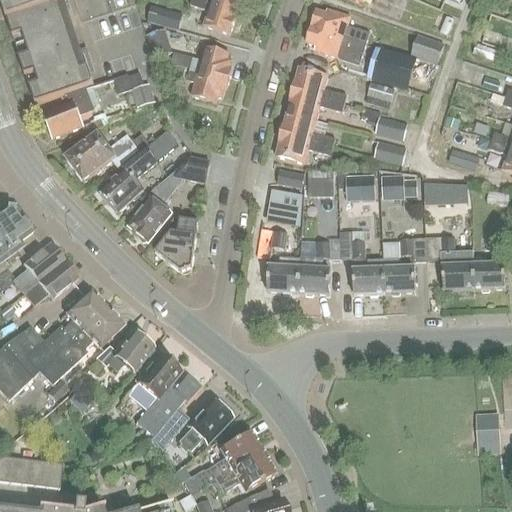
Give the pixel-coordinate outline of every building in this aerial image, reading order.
[(9,8),(34,0),(0,0),(0,4),(2,11),(9,8)] [(80,72),(56,0),(34,0),(9,8),(12,18),(6,21),(12,40),(21,37),(28,58),(19,61),(35,108),(93,88),(87,69),(80,72)] [(240,11),(243,0),(214,0),(213,4),(207,2),(207,0),(194,0),(194,1),(240,17),(242,11),(240,11)] [(238,24),(240,17),(194,1),(191,10),(203,14),(204,10),(210,12),(204,29),(231,38),(236,23),(238,24)] [(178,34),(183,18),(152,9),(147,25),(178,34)] [(327,18),(319,15),(313,31),(367,48),(370,39),(348,32),(352,20),(329,13),(327,18)] [(164,31),(146,37),(153,60),(171,54),(164,31)] [(360,68),(367,48),(313,31),(308,46),(317,49),(316,54),(360,68)] [(411,60),(437,70),(445,48),(419,38),(411,60)] [(473,57),(492,64),(496,54),(476,47),(473,57)] [(191,73),(230,84),(233,75),(231,75),(234,64),(228,63),(230,57),(206,51),(202,63),(194,61),(191,73)] [(400,91),(408,60),(381,52),(378,62),(374,61),(368,82),(400,91)] [(181,82),(188,59),(175,55),(171,67),(164,65),(161,76),(181,82)] [(226,93),(228,93),(230,84),(191,73),(188,83),(197,86),(193,100),(217,107),(218,101),(223,103),(226,93)] [(348,100),(325,93),(329,80),(300,73),(294,95),(346,109),(348,100)] [(144,89),(140,77),(114,84),(118,98),(132,94),(137,112),(155,106),(149,87),(144,89)] [(485,81),(482,90),(496,94),(499,85),(485,81)] [(389,113),(395,92),(371,86),(362,122),(368,123),(367,127),(377,130),(382,111),(389,113)] [(82,131),(77,119),(94,113),(86,91),(65,99),(68,108),(43,118),(53,142),(82,131)] [(289,116),(317,124),(321,111),(343,117),(346,109),(294,95),(289,116)] [(503,109),(506,101),(496,98),(494,106),(503,109)] [(511,103),(506,101),(503,109),(511,112),(511,103)] [(314,136),(317,124),(289,116),(283,138),(334,151),(337,142),(314,136)] [(404,145),(408,128),(380,121),(376,137),(404,145)] [(446,131),(456,134),(459,126),(449,122),(446,131)] [(477,128),(473,137),(486,141),(489,132),(477,128)] [(172,132),(149,146),(159,162),(181,148),(172,132)] [(495,137),(492,145),(511,151),(511,144),(511,146),(505,144),(506,141),(495,137)] [(108,152),(97,138),(65,162),(83,186),(110,165),(115,172),(137,155),(125,139),(108,152)] [(283,138),(277,160),(306,168),(309,153),(332,160),(334,151),(283,138)] [(402,169),(407,153),(379,145),(374,162),(402,169)] [(511,151),(492,145),(490,153),(501,157),(502,153),(509,155),(503,173),(511,176),(511,151)] [(118,216),(144,193),(135,183),(156,164),(145,152),(129,166),(131,168),(100,196),(118,216)] [(454,154),(450,168),(476,176),(480,162),(454,154)] [(163,186),(174,194),(182,183),(205,188),(210,166),(191,161),(163,186)] [(302,192),(304,179),(281,175),(278,187),(302,192)] [(376,204),(375,178),(346,179),(347,205),(376,204)] [(403,178),(382,180),(383,204),(405,202),(405,200),(418,200),(417,182),(403,183),(403,178)] [(334,200),(334,182),(308,182),(308,200),(334,200)] [(163,210),(175,196),(163,186),(149,199),(152,201),(128,231),(148,247),(173,217),(163,210)] [(436,189),(438,209),(454,208),(453,189),(436,189)] [(272,194),(268,220),(300,225),(302,199),(272,194)] [(506,210),(508,198),(488,195),(486,207),(506,210)] [(19,244),(32,235),(21,220),(14,211),(7,210),(0,215),(0,295),(13,287),(10,283),(14,280),(8,271),(10,270),(5,262),(23,249),(19,244)] [(170,237),(155,257),(181,277),(182,278),(183,278),(185,279),(186,279),(187,278),(189,278),(190,277),(191,275),(191,274),(192,273),(196,240),(198,226),(185,224),(183,239),(170,237)] [(285,253),(287,237),(273,235),(271,251),(285,253)] [(340,237),(341,264),(353,264),(353,262),(366,261),(365,236),(340,237)] [(495,239),(493,251),(505,253),(508,240),(495,239)] [(475,294),(474,269),(472,269),(472,255),(454,256),(454,240),(442,241),(444,295),(475,294)] [(426,266),(425,241),(412,242),(412,266),(426,266)] [(426,266),(440,265),(439,241),(425,241),(426,266)] [(399,260),(411,260),(411,242),(398,242),(399,260)] [(315,246),(315,262),(330,262),(330,246),(315,246)] [(16,281),(27,294),(64,264),(50,247),(23,269),(26,273),(16,281)] [(268,295),(298,297),(299,273),(300,263),(280,262),(279,271),(270,271),(268,295)] [(300,263),(299,273),(298,297),(329,299),(331,275),(323,274),(324,263),(300,262),(300,263)] [(354,298),(385,297),(383,263),(365,264),(365,273),(353,273),(354,298)] [(415,272),(397,272),(397,263),(383,263),(385,297),(416,296),(415,272)] [(78,281),(64,264),(27,294),(37,306),(47,298),(51,303),(78,281)] [(506,268),(474,269),(475,294),(506,293),(506,268)] [(2,350),(0,352),(0,396),(9,406),(40,377),(107,311),(90,294),(66,318),(72,324),(63,333),(60,330),(44,345),(29,330),(2,350)] [(0,316),(5,322),(14,314),(9,307),(0,314),(0,316)] [(107,311),(40,377),(53,390),(87,357),(84,354),(93,346),(99,352),(124,328),(107,311)] [(133,336),(116,357),(108,350),(94,363),(113,379),(123,367),(133,376),(153,352),(133,336)] [(189,422),(178,410),(184,402),(187,405),(201,390),(187,378),(173,394),(167,390),(180,374),(159,357),(136,386),(136,387),(126,399),(145,414),(135,426),(154,440),(152,442),(162,453),(189,422)] [(48,396),(56,405),(69,392),(60,384),(48,396)] [(79,392),(69,403),(82,416),(92,404),(79,392)] [(206,448),(231,421),(227,418),(230,415),(219,405),(217,408),(213,404),(188,430),(190,433),(178,446),(189,456),(201,443),(206,448)] [(478,451),(501,449),(499,418),(476,419),(478,451)] [(191,499),(214,485),(262,456),(250,435),(219,453),(224,462),(203,474),(183,486),(191,499)] [(244,496),(275,478),(262,456),(214,485),(220,494),(216,496),(218,499),(239,487),(244,496)] [(0,485),(59,493),(62,468),(0,460),(0,485)] [(285,511),(282,502),(271,506),(267,493),(254,497),(238,506),(224,511),(285,511)] [(186,511),(188,511),(195,508),(189,497),(180,502),(186,511)]
